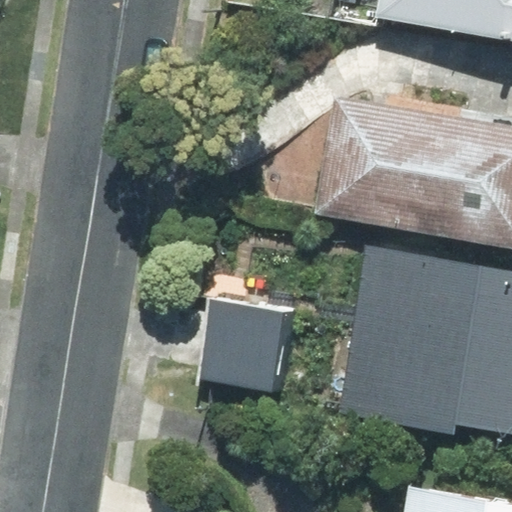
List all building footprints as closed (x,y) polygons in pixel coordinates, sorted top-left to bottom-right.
[(511,0),(365,0),(364,9),(415,14),(511,24),(511,0)] [(511,109),(350,94),(338,216),(511,233),(511,109)] [(511,255),(375,244),(361,404),(511,416),(511,255)] [(318,292),(226,288),(222,381),(314,384),(318,292)] [(511,511),(511,476),(430,470),(427,511),(511,511)]
